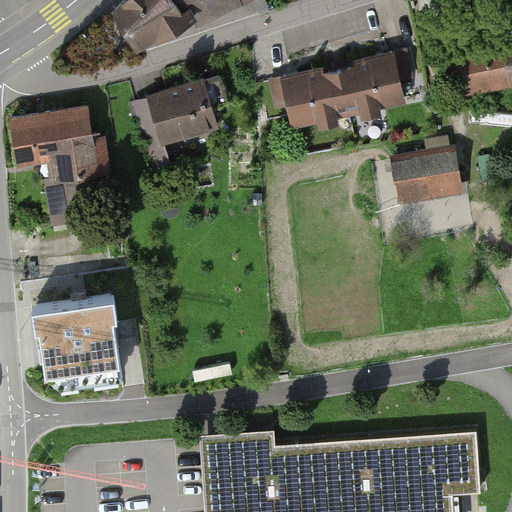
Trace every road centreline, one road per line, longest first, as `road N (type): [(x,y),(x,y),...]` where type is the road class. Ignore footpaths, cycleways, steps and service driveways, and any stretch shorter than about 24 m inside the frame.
road 1 (residential): [(16,44),(47,82),(84,78),(350,0)]
road 2 (residential): [(0,277),(14,421),(11,511)]
